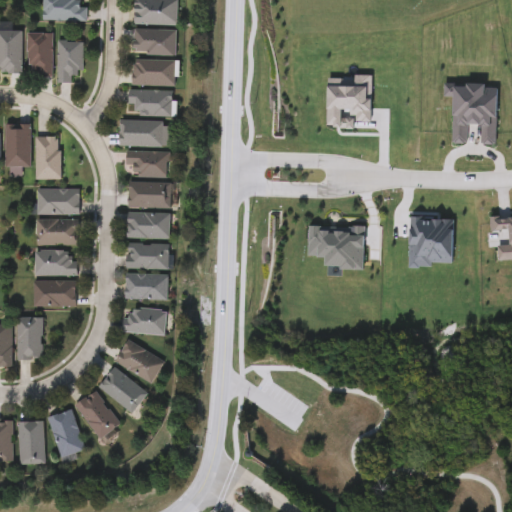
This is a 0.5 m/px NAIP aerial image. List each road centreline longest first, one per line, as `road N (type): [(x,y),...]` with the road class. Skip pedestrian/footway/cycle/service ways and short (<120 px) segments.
road 1 (tertiary): [(235,0),(217,438),(194,490),(165,511)]
road 2 (residential): [(0,92),(60,102),(82,118),(108,181),(100,315),(88,350),(57,380),(0,394)]
road 3 (residential): [(511,178),(368,179)]
road 4 (residential): [(368,179),(323,161),(229,159)]
road 5 (residential): [(228,190),(324,191),(368,179)]
road 6 (residential): [(118,0),(117,57),(82,118)]
